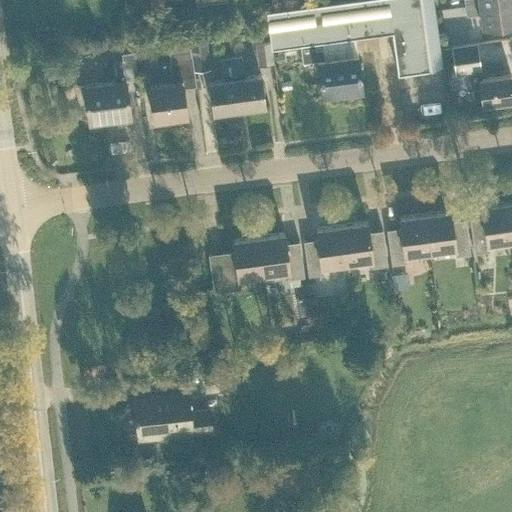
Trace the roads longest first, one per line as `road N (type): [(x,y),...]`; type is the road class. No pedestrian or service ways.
road 1 (unclassified): [(11,206),(511,138)]
road 2 (primary): [(44,511),(11,206)]
